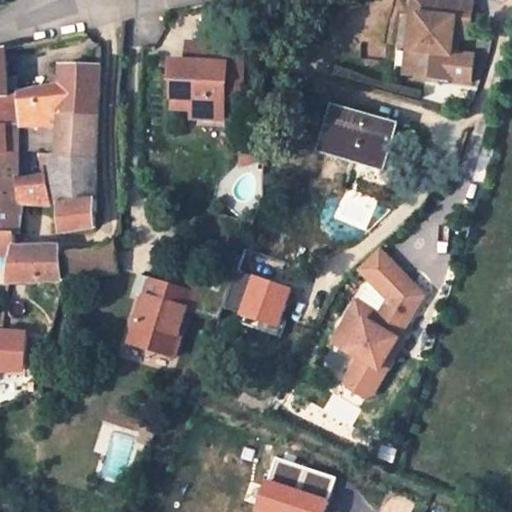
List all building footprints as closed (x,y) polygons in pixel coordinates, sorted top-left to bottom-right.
[(478,2),(457,0),(412,0),(411,15),(419,15),(415,51),(408,50),(405,75),(454,80),(457,54),(459,36),(474,38),(478,2)] [(419,15),(411,15),(408,50),(415,51),(419,15)] [(190,39),(189,59),(189,68),(173,68),(173,77),(178,77),(176,106),(197,107),(197,114),(228,116),(229,99),(230,79),(247,80),(249,42),(190,39)] [(0,49),(0,96),(9,96),(17,98),(20,99),(23,126),(60,125),(62,114),(100,115),(101,93),(101,65),(63,67),(62,88),(29,95),(9,92),(7,48),(0,49)] [(473,56),(457,54),(454,80),(470,82),(473,56)] [(189,59),(174,58),(173,68),(189,68),(189,59)] [(247,80),(230,79),(229,99),(246,100),(247,80)] [(0,125),(18,126),(17,98),(9,96),(0,96),(0,125)] [(395,126),(332,109),(322,148),(385,165),(395,126)] [(99,156),(100,115),(62,114),(60,125),(60,155),(48,155),(56,204),(61,205),(97,197),(98,185),(92,177),(93,162),(99,156)] [(0,202),(23,204),(21,176),(9,175),(7,153),(20,153),(18,126),(0,125),(0,202)] [(18,126),(20,153),(42,153),(42,155),(48,155),(60,155),(60,125),(23,126),(18,126)] [(268,138),(241,145),(242,167),(268,158),(268,138)] [(9,175),(21,176),(20,153),(7,153),(9,175)] [(21,176),(23,204),(52,205),(46,177),(21,176)] [(97,197),(61,205),(62,234),(96,227),(97,197)] [(0,231),(19,234),(23,204),(0,202),(0,231)] [(0,255),(16,257),(17,249),(19,234),(0,231),(0,255)] [(98,251),(62,251),(60,278),(123,277),(117,242),(98,251)] [(30,261),(29,280),(60,278),(62,251),(62,248),(34,249),(30,261)] [(13,281),(29,280),(30,261),(34,249),(17,249),(16,257),(13,281)] [(424,296),(380,249),(359,269),(389,301),(380,317),(357,303),(333,344),(359,359),(347,380),(349,387),(365,396),(373,395),(395,358),(390,355),(424,296)] [(146,292),(129,339),(169,356),(176,336),(186,339),(196,313),(202,297),(142,275),(136,289),(146,292)] [(6,330),(0,329),(0,368),(23,370),(26,332),(6,330)] [(322,511),(334,477),(275,458),(258,511),(262,511),(322,511)]
